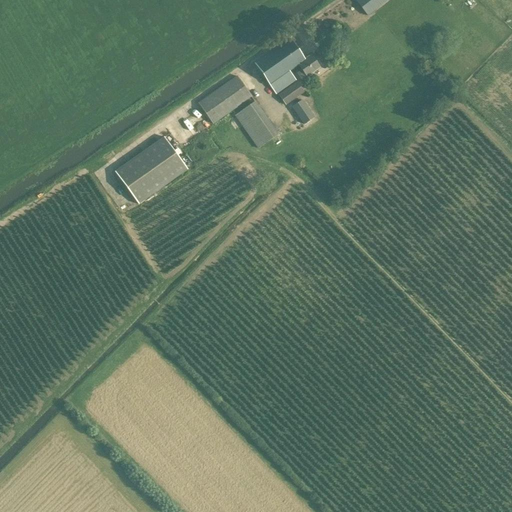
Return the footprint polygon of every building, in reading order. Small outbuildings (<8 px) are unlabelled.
[(367,17),(368,16),(388,0),(354,0),(355,0),(367,17)] [(312,56),(305,60),(290,39),(255,64),(269,85),(275,93),(295,80),(289,71),(298,65),(300,68),(296,72),(301,80),(320,67),(312,56)] [(251,97),(236,76),(198,104),(212,124),(251,97)] [(304,93),(297,83),(278,96),(285,106),(304,93)] [(302,101),(292,108),(304,125),(314,118),(302,101)] [(255,102),(234,116),(257,149),(278,135),(255,102)] [(187,169),(163,137),(114,172),(138,204),(187,169)]
